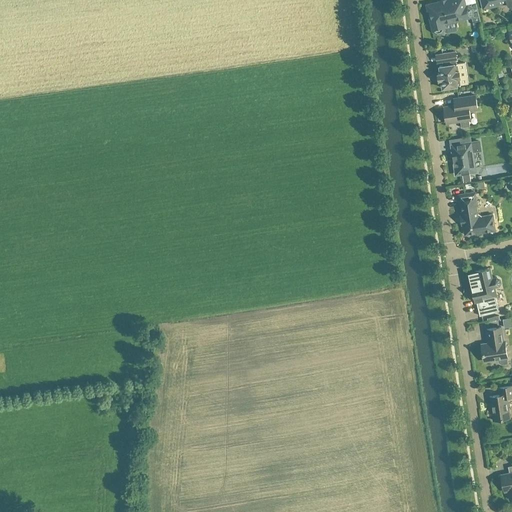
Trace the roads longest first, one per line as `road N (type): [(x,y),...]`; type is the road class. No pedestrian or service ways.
road 1 (residential): [(450,257),(413,0)]
road 2 (residential): [(491,511),(450,257)]
